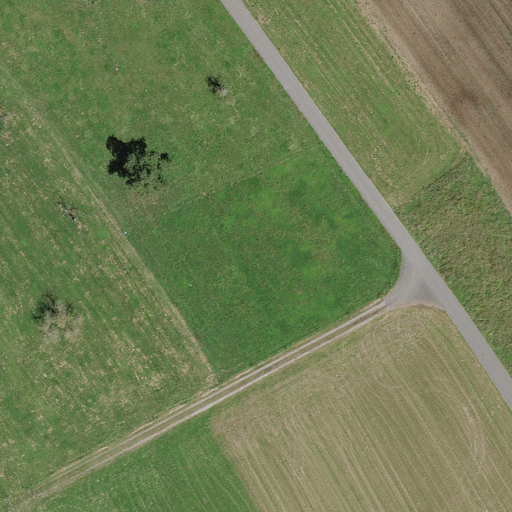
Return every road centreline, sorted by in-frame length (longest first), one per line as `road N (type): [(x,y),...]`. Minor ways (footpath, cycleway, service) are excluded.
road 1 (track): [(11,508),(433,275)]
road 2 (track): [(511,390),(237,0)]
